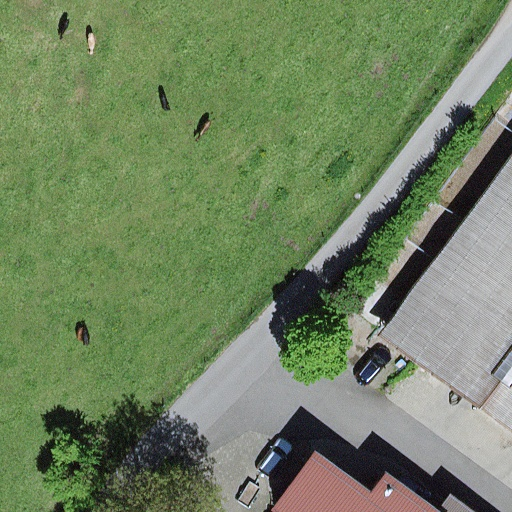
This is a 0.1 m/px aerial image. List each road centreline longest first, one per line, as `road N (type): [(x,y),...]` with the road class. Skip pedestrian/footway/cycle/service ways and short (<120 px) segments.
road 1 (track): [(116,511),(166,434),(296,298),(511,25)]
road 2 (track): [(249,344),(511,502)]
